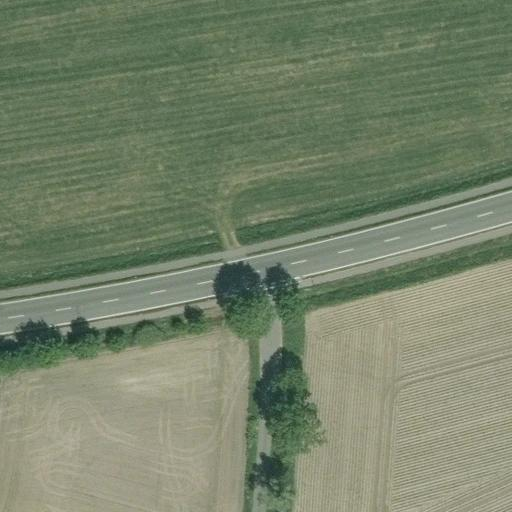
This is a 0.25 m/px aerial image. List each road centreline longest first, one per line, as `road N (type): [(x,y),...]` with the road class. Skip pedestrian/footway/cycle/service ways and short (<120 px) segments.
road 1 (primary): [(0,320),(259,271)]
road 2 (primary): [(259,271),(511,207)]
road 3 (residential): [(259,271),(272,356),(257,511)]
